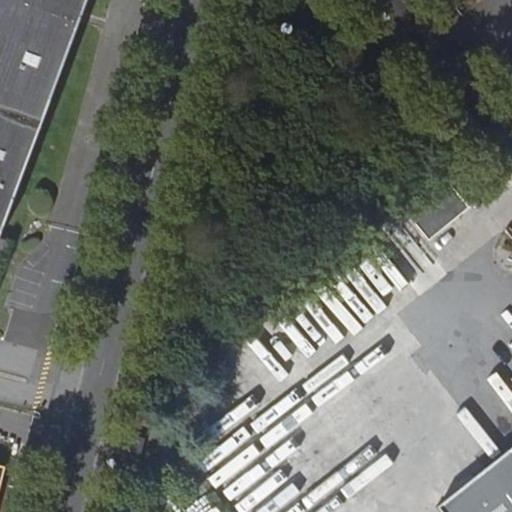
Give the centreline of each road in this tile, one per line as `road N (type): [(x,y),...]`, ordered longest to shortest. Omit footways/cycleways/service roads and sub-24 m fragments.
road 1 (unclassified): [(187,0),(57,511)]
road 2 (unknown): [(408,336),(377,383),(361,511)]
road 3 (unclassified): [(511,141),(398,0)]
road 4 (unknown): [(511,232),(429,304),(408,336)]
